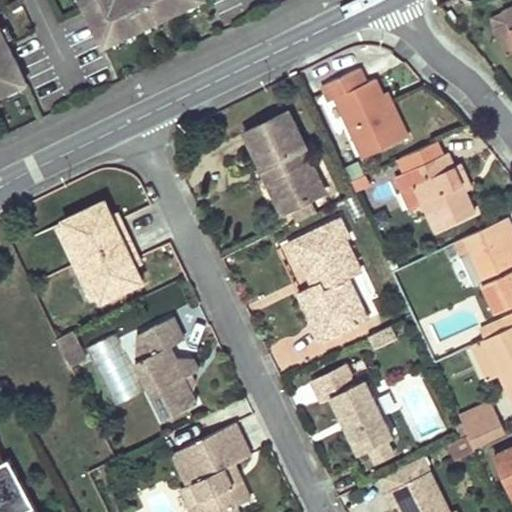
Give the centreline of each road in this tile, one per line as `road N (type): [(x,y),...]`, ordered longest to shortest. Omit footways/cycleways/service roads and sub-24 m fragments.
road 1 (residential): [(130,119),(321,511)]
road 2 (residential): [(377,0),(130,119)]
road 3 (residential): [(511,131),(410,29),(393,0)]
road 4 (residential): [(130,119),(0,188)]
